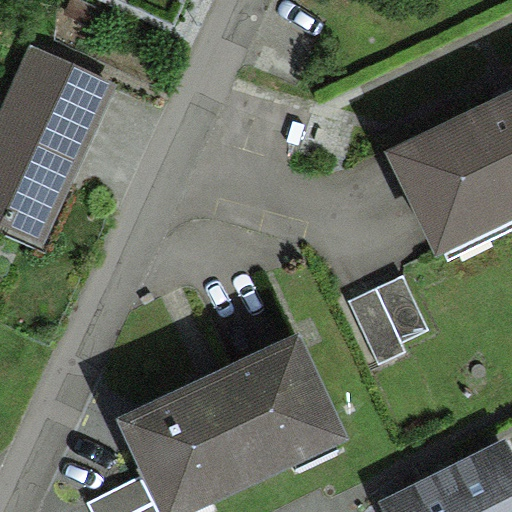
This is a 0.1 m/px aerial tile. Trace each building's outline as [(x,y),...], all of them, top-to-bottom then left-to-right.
[(108,95),(27,59),(0,121),(0,237),(38,255),(108,95)] [(511,220),(511,101),(383,162),(429,260),(511,220)] [(424,335),(402,283),(345,307),(372,370),(401,358),(396,347),(424,335)] [(122,449),(139,485),(151,511),(247,511),(346,465),(299,366),(122,449)] [(511,511),(511,473),(502,453),(440,484),(454,511),(511,511)] [(454,511),(440,484),(382,511),(454,511)] [(151,511),(139,485),(85,510),(85,511),(151,511)]
